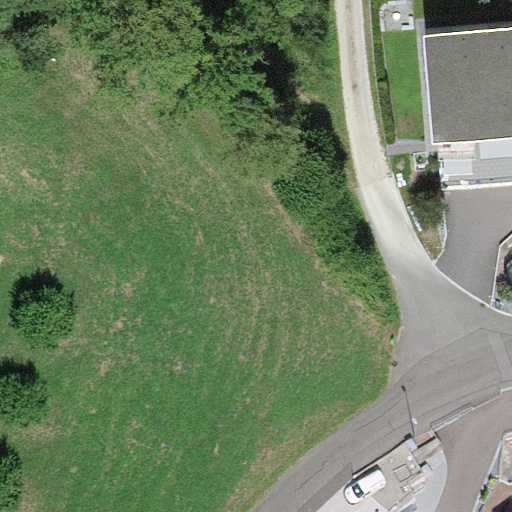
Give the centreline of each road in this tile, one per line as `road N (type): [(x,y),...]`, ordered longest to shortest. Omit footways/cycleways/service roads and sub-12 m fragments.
road 1 (track): [(350,0),(354,134),(395,254),(457,370)]
road 2 (unclassified): [(262,511),(359,426),(457,370),(511,355)]
